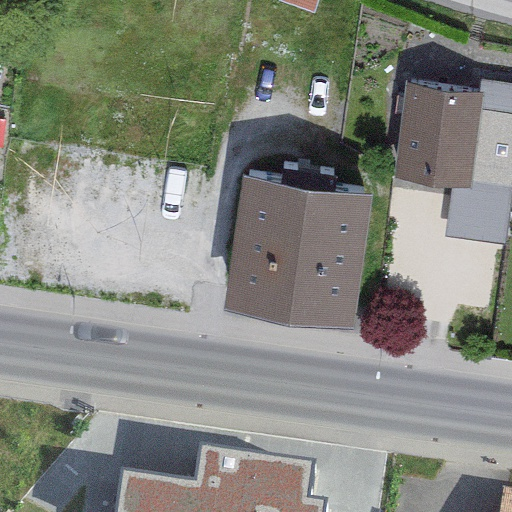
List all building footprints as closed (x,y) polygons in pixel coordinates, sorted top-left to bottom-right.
[(311,0),(279,0),(309,9),(311,0)] [(511,55),(493,54),(489,123),(511,124),(511,55)] [(477,89),(404,80),(393,171),(467,179),(477,89)] [(366,180),(239,164),(221,300),(349,316),(366,180)] [(313,511),(320,471),(191,452),(181,511),(313,511)] [(511,511),(511,501),(502,500),(500,511),(511,511)]
